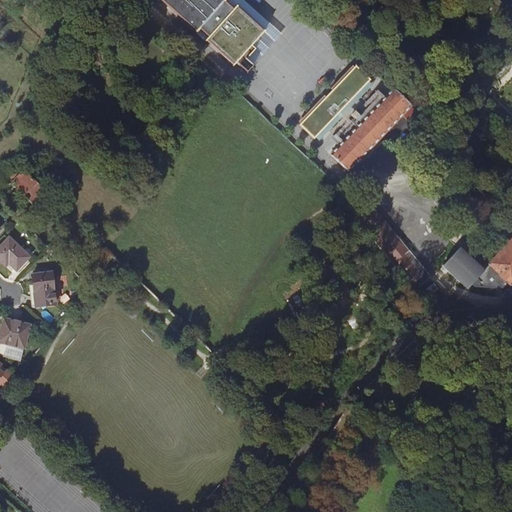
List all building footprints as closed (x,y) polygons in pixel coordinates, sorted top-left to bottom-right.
[(157,0),(196,34),(198,31),(207,39),(204,42),(232,67),(236,64),(246,73),(253,66),(246,60),(255,50),(251,47),(263,33),(235,7),(233,10),(224,2),(226,0),(157,0)] [(238,0),(226,0),(224,2),(233,10),(235,7),(263,33),(251,47),(255,50),(246,60),(253,66),(279,37),(238,0)] [(207,39),(198,31),(196,34),(204,42),(207,39)] [(96,41),(104,71),(108,71),(99,40),(96,41)] [(511,50),(508,55),(496,67),(484,80),(487,83),(490,86),(511,64),(511,50)] [(299,125),(314,139),(339,113),(342,115),(350,107),(348,104),(370,81),(355,67),(354,68),(352,67),(330,89),(332,91),(325,98),(324,96),(299,122),(300,124),(299,125)] [(348,172),(403,115),(411,107),(393,90),(330,155),(348,172)] [(193,99),(198,99),(198,91),(183,91),(183,99),(193,99)] [(420,116),(411,107),(403,115),(411,126),(420,116)] [(497,145),(499,155),(506,154),(504,143),(497,145)] [(9,187),(11,185),(23,172),(17,166),(16,167),(14,169),(3,181),(9,187)] [(11,185),(37,210),(38,209),(49,197),(23,172),(11,185)] [(27,221),(37,210),(11,185),(9,187),(1,196),(27,221)] [(353,215),(392,264),(410,286),(421,276),(404,255),(408,251),(369,203),(362,208),(353,215)] [(0,247),(0,261),(5,266),(8,263),(16,270),(29,257),(9,238),(0,247)] [(511,238),(489,263),(487,266),(483,271),(481,269),(459,249),(442,267),(469,287),(471,284),(475,287),(482,288),(495,289),(498,286),(501,289),(503,287),(502,286),(505,282),(506,284),(510,287),(511,284),(511,238)] [(98,272),(111,257),(103,251),(91,267),(98,272)] [(36,307),(55,305),(51,273),(32,276),(36,307)] [(492,308),(501,307),(500,299),(451,297),(451,310),(492,308)] [(0,349),(22,355),(24,349),(29,326),(3,320),(0,333),(0,349)] [(0,384),(5,388),(11,380),(0,372),(0,366),(1,365),(0,364),(0,384)]
